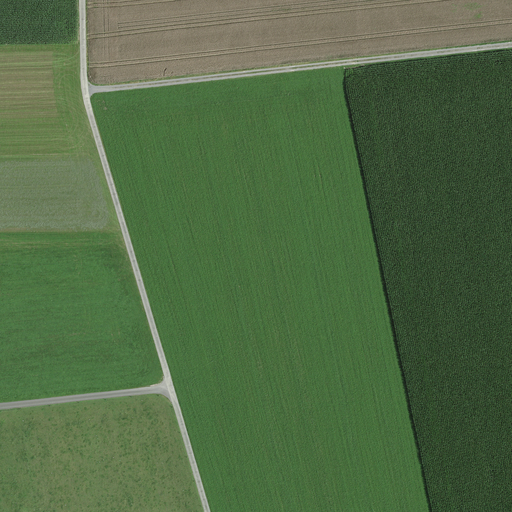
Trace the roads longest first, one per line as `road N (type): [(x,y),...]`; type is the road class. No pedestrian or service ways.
road 1 (track): [(83,0),(88,103),(207,511)]
road 2 (track): [(511,44),(86,94)]
road 3 (track): [(0,408),(171,389)]
